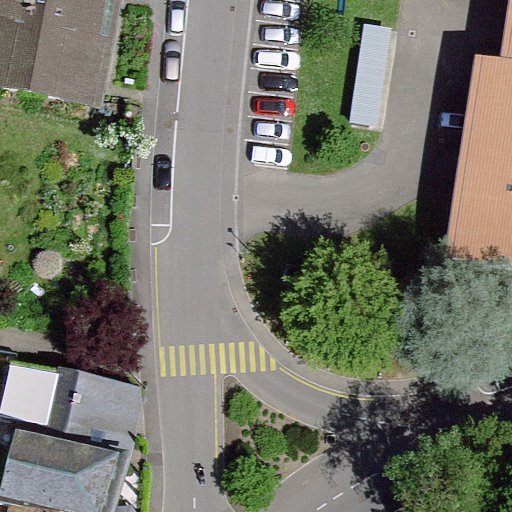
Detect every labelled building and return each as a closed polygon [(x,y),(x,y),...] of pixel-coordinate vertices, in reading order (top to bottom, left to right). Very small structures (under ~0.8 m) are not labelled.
[(0,0),(0,98),(111,121),(133,0),(0,0)] [(389,120),(395,23),(368,21),(362,119),(389,120)] [(458,277),(511,283),(511,78),(491,76),(458,277)] [(17,445),(135,472),(147,421),(144,391),(12,366),(1,423),(21,428),(17,445)] [(123,511),(135,472),(17,445),(6,500),(3,511),(123,511)]
